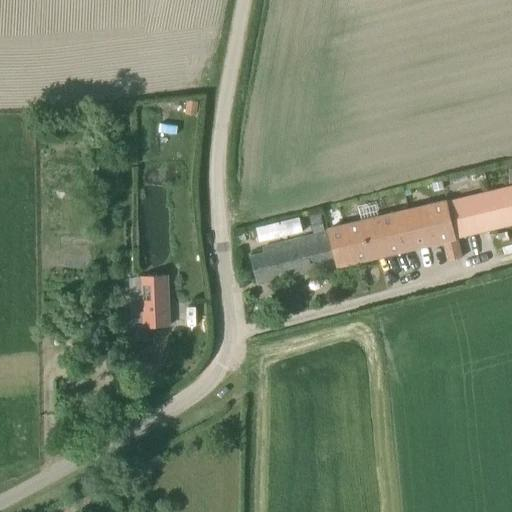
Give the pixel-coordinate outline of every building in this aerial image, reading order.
[(186,100),(184,114),(196,115),(198,101),(186,100)] [(511,183),(447,200),(457,238),(511,224),(511,183)] [(330,241),(335,261),(336,268),(442,243),(447,261),(462,257),(457,238),(449,206),(447,200),(327,228),(330,241)] [(312,232),(323,229),(321,217),(309,220),(312,232)] [(262,244),(265,256),(251,259),(257,281),(335,261),(330,241),(327,228),(323,229),(312,232),(262,244)] [(168,325),(167,301),(166,277),(142,278),(142,302),(143,326),(168,325)] [(103,327),(102,355),(120,355),(120,327),(103,327)]
